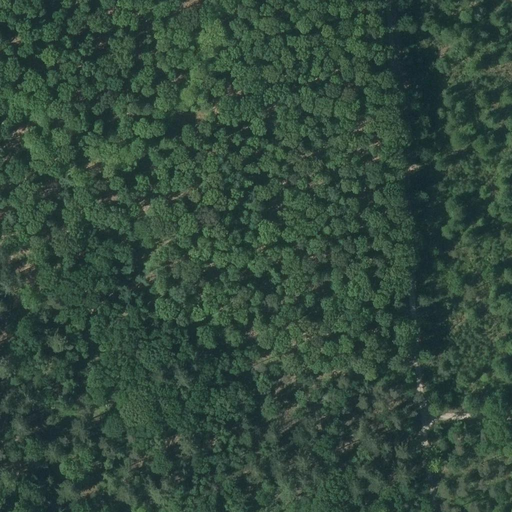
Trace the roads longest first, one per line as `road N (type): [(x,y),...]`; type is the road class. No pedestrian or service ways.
road 1 (track): [(426,416),(400,0)]
road 2 (track): [(511,415),(426,416),(430,511)]
